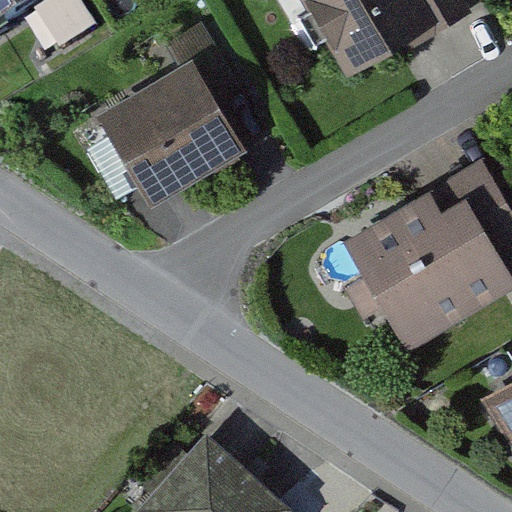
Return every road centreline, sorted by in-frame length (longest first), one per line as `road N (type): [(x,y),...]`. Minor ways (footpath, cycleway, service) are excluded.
road 1 (residential): [(150,301),(511,84)]
road 2 (residential): [(469,511),(150,301)]
road 3 (residential): [(150,301),(0,200)]
